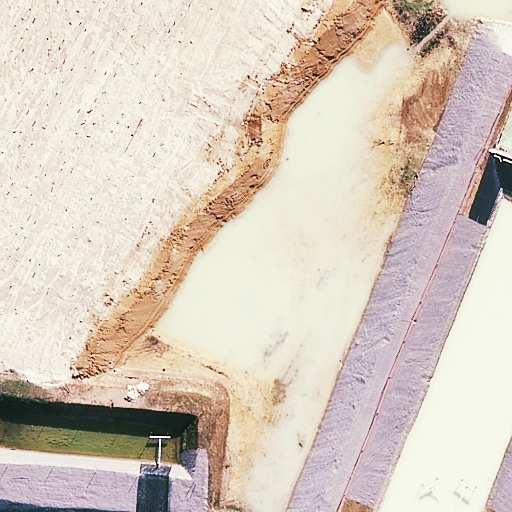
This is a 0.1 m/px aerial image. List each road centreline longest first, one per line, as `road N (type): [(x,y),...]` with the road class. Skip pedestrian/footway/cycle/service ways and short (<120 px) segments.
road 1 (motorway): [(0,22),(332,217),(511,336)]
road 2 (motorway): [(511,438),(303,300),(0,158)]
